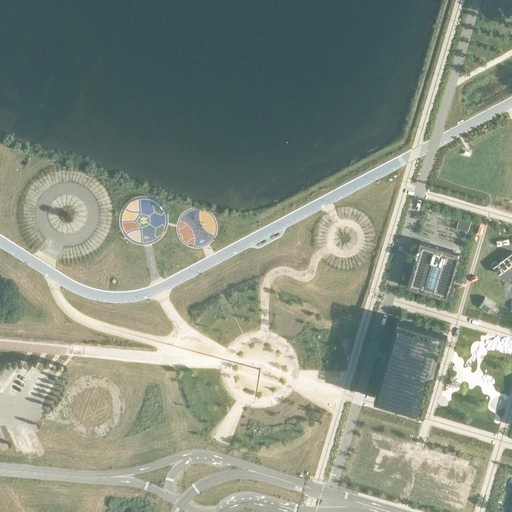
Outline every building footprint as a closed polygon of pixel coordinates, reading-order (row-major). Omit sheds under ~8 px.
[(471,221),(459,218),(456,228),(468,231),(471,221)] [(421,240),(408,285),(445,297),(459,251),(421,240)] [(492,264),(490,266),(491,268),(493,267),(499,274),(511,264),(511,251),(497,263),(495,260),(491,263),(492,264)] [(496,303),(485,296),(478,307),(490,313),(496,303)] [(397,318),(374,395),(423,410),(446,333),(397,318)]
